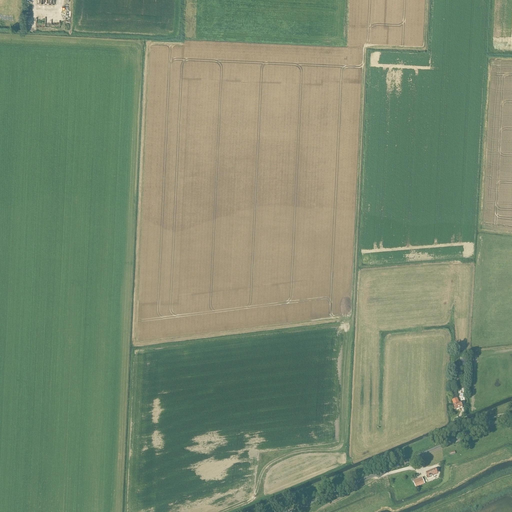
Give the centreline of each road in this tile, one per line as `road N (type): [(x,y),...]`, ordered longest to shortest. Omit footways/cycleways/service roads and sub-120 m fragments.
road 1 (track): [(345,0),(340,446),(272,462),(251,501),(224,511)]
road 2 (unclassified): [(287,511),(511,420)]
